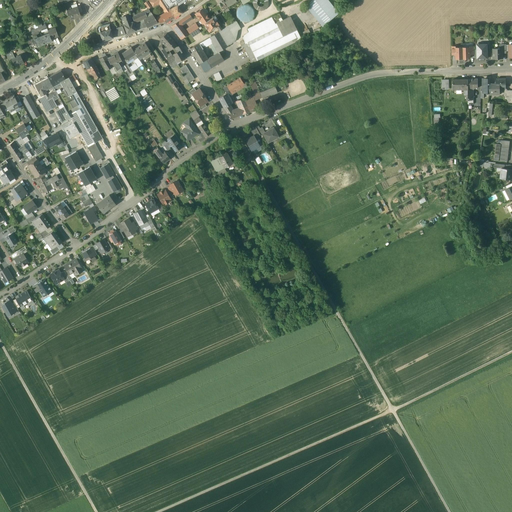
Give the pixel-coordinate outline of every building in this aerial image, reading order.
[(164,2),(162,0),(159,2),(165,11),(168,9),(168,8),(164,2)] [(259,0),(253,2),(255,11),(269,7),(266,0),(259,0)] [(320,0),(313,0),(306,6),(322,25),(334,16),(320,0)] [(338,12),(328,0),(320,0),(334,16),(338,12)] [(247,22),(250,21),(253,19),(254,16),(255,13),(254,10),(253,8),(250,6),(247,5),(244,5),(241,6),(239,8),(237,11),(237,14),(237,17),(239,19),(241,21),(244,22),(247,22)] [(177,6),(169,11),(174,18),(182,13),(177,6)] [(78,7),(72,9),(75,18),(81,16),(79,13),(78,7)] [(75,18),(72,9),(67,11),(68,16),(70,20),(75,18)] [(205,15),(201,10),(197,12),(197,16),(199,19),(200,19),(203,23),(209,19),(207,15),(205,15)] [(145,11),(138,14),(140,20),(147,17),(146,14),(145,11)] [(169,11),(161,16),(164,21),(166,23),(174,18),(169,11)] [(191,13),(181,20),(183,23),(194,16),(191,13)] [(279,13),(247,28),(248,32),(249,31),(252,39),(276,28),(274,24),(282,20),(279,13)] [(132,16),(131,17),(133,23),(140,20),(138,14),(136,15),(132,16)] [(130,15),(121,18),(122,21),(123,21),(124,24),(123,25),(127,34),(131,32),(133,33),(135,32),(135,31),(136,31),(135,29),(137,29),(136,25),(134,26),(133,23),(131,17),(130,15)] [(153,15),(144,20),(144,21),(147,27),(152,25),(157,23),(155,19),(153,15)] [(282,20),(274,24),(276,28),(283,24),(293,42),(301,38),(290,16),(282,20)] [(215,21),(212,17),(209,19),(203,23),(204,24),(205,26),(205,27),(206,28),(208,31),(216,26),(219,25),(216,20),(215,21)] [(181,20),(171,27),(175,32),(181,27),(180,25),(183,23),(181,20)] [(236,21),(222,29),(236,31),(241,28),(236,21)] [(195,23),(186,29),(189,33),(198,27),(196,23),(195,23)] [(109,24),(98,28),(102,41),(113,38),(111,32),(109,24)] [(245,43),(242,44),(246,51),(247,54),(251,62),(293,42),(283,24),(276,28),(252,39),(245,43)] [(58,36),(55,27),(47,30),(48,33),(51,38),(58,36)] [(122,27),(116,28),(117,31),(117,30),(119,36),(125,34),(122,27)] [(181,27),(175,32),(180,39),(187,35),(181,27)] [(189,33),(192,37),(199,31),(197,28),(189,33)] [(331,28),(292,45),(296,54),(334,36),(331,28)] [(219,31),(218,31),(226,45),(234,40),(234,39),(228,30),(222,29),(219,31)] [(218,31),(209,36),(212,42),(218,51),(227,46),(226,45),(218,31)] [(248,32),(244,34),(242,38),(243,41),(245,43),(252,39),(249,31),(248,32)] [(48,33),(41,36),(44,44),(52,41),(51,38),(48,33)] [(171,38),(167,33),(160,39),(161,40),(164,44),(171,38)] [(44,44),(41,36),(34,39),(35,43),(37,46),(44,44)] [(209,36),(201,41),(204,45),(206,44),(207,45),(212,42),(209,36)] [(171,38),(164,44),(166,46),(167,48),(174,42),(175,42),(171,38)] [(174,42),(167,48),(168,49),(169,51),(177,46),(174,42)] [(145,43),(133,51),(135,54),(137,57),(139,59),(150,51),(145,43)] [(197,43),(189,48),(198,63),(206,58),(197,43)] [(487,44),(485,43),(484,43),(483,44),(481,44),(480,43),(478,43),(477,45),(477,49),(477,58),(487,58),(487,51),(487,45),(487,44)] [(165,47),(161,44),(158,47),(163,54),(167,51),(166,50),(168,49),(167,48),(166,46),(165,47)] [(177,52),(172,55),(175,60),(177,63),(186,58),(181,50),(178,46),(175,48),(177,52)] [(131,48),(122,53),(126,60),(132,56),(135,54),(133,51),(131,48)] [(500,49),(493,49),(493,59),(503,59),(503,54),(502,49),(500,49)] [(14,58),(12,52),(6,54),(9,61),(11,59),(14,58)] [(114,55),(107,58),(108,60),(110,63),(116,61),(116,62),(117,62),(121,60),(118,52),(113,54),(114,55)] [(219,52),(206,60),(208,63),(210,67),(223,59),(219,52)] [(14,58),(11,59),(15,66),(16,66),(16,67),(19,65),(19,64),(23,62),(21,59),(23,58),(22,54),(14,58)] [(169,56),(166,59),(169,64),(175,60),(172,55),(169,56)] [(139,59),(137,57),(134,59),(137,63),(136,64),(138,67),(142,65),(139,59)] [(293,57),(255,73),(257,76),(259,82),(297,65),(293,57)] [(91,58),(83,62),(87,69),(95,65),(91,58)] [(108,60),(101,62),(106,71),(107,70),(110,69),(114,66),(112,63),(110,64),(110,63),(108,60)] [(116,61),(110,63),(110,64),(112,63),(114,66),(117,71),(121,68),(117,62),(116,62),(116,61)] [(154,61),(149,64),(155,73),(160,70),(154,61)] [(208,63),(201,67),(204,71),(211,68),(210,67),(208,63)] [(191,73),(186,65),(180,68),(185,77),(191,73)] [(114,66),(110,69),(110,70),(114,75),(118,72),(117,71),(114,66)] [(130,68),(127,70),(124,66),(122,68),(124,71),(126,70),(131,77),(134,74),(132,71),(130,68)] [(297,66),(260,83),(263,90),(301,74),(297,66)] [(124,74),(121,68),(117,71),(118,72),(120,75),(124,81),(126,79),(126,80),(129,78),(125,73),(124,74)] [(61,71),(48,78),(52,85),(56,83),(60,81),(60,83),(66,80),(65,79),(61,71)] [(98,71),(90,75),(94,81),(102,77),(98,71)] [(218,71),(213,74),(216,81),(221,78),(218,71)] [(191,73),(185,77),(189,82),(195,79),(191,73)] [(73,75),(68,78),(71,83),(76,80),(73,75)] [(259,82),(257,76),(254,79),(253,79),(255,82),(255,83),(259,93),(260,93),(263,91),(263,90),(260,83),(259,82)] [(48,78),(36,85),(41,94),(38,96),(40,99),(43,97),(43,95),(44,95),(49,92),(49,91),(50,91),(48,88),(51,86),(52,85),(48,78)] [(71,83),(68,78),(65,79),(66,80),(60,83),(64,90),(60,92),(62,95),(66,103),(63,105),(65,107),(66,110),(69,115),(76,111),(79,116),(83,114),(80,109),(84,107),(71,83)] [(240,78),(226,86),(231,93),(242,86),(241,84),(244,83),(240,78)] [(255,82),(253,79),(249,81),(255,95),(259,93),(255,83),(255,82)] [(478,88),(478,79),(468,79),(468,88),(478,88)] [(506,87),(506,79),(496,79),(496,84),(496,86),(496,87),(499,87),(500,89),(501,89),(501,87),(506,87)] [(244,83),(241,84),(242,86),(246,96),(247,98),(252,96),(255,95),(249,81),(244,83)] [(183,94),(175,82),(173,83),(171,85),(179,97),(181,95),(183,94)] [(51,86),(48,88),(50,91),(49,91),(49,92),(44,95),(45,96),(50,93),(52,97),(53,96),(54,96),(50,89),(51,86)] [(231,93),(226,86),(223,88),(226,93),(228,96),(231,94),(231,93)] [(263,91),(260,93),(262,98),(277,92),(275,87),(263,91)] [(114,88),(106,93),(108,96),(109,95),(112,100),(119,96),(114,88)] [(143,99),(148,95),(143,89),(139,92),(143,99)] [(201,92),(199,89),(196,91),(192,94),(196,100),(204,94),(203,92),(201,92)] [(226,93),(218,98),(224,108),(229,105),(232,103),(228,96),(226,93)] [(255,95),(252,96),(254,101),(262,98),(260,93),(259,93),(255,95)] [(52,97),(49,99),(51,102),(54,101),(55,100),(59,98),(59,97),(57,94),(55,95),(56,98),(54,99),(53,96),(52,97)] [(204,94),(196,100),(200,106),(204,103),(208,101),(206,98),(206,96),(204,94)] [(38,113),(28,95),(22,98),(32,117),(38,113)] [(14,96),(9,99),(15,110),(20,107),(18,103),(15,97),(14,96)] [(245,99),(244,99),(250,111),(257,108),(254,101),(252,96),(247,98),(245,99)] [(15,110),(9,99),(4,102),(4,103),(7,108),(10,113),(15,110)] [(47,100),(42,103),(47,111),(57,106),(54,101),(51,102),(49,99),(47,100)] [(244,99),(238,100),(236,101),(239,108),(242,114),(250,111),(244,99)] [(229,105),(224,108),(227,113),(233,111),(229,105)] [(62,122),(70,117),(64,106),(64,107),(56,111),(62,122)] [(83,114),(79,116),(76,111),(69,115),(71,118),(74,123),(80,134),(88,147),(95,143),(102,139),(84,107),(80,109),(83,114)] [(233,111),(227,113),(231,119),(242,114),(239,108),(233,111)] [(196,110),(189,114),(193,120),(198,116),(199,116),(196,110)] [(188,127),(181,132),(187,140),(191,137),(190,136),(197,132),(189,119),(185,122),(188,127)] [(80,134),(74,123),(63,129),(70,140),(80,134)] [(203,123),(198,127),(205,137),(210,134),(203,123)] [(23,124),(16,129),(20,137),(24,134),(28,131),(23,124)] [(257,130),(256,127),(250,130),(253,136),(256,141),(259,139),(257,137),(260,135),(257,130)] [(265,132),(263,134),(268,142),(272,140),(272,141),(276,139),(275,138),(278,136),(273,128),(265,132)] [(57,133),(48,138),(48,137),(45,139),(49,147),(61,141),(57,133)] [(20,137),(18,138),(15,141),(16,142),(20,147),(29,141),(24,134),(20,137)] [(177,143),(173,136),(167,139),(171,145),(175,151),(181,148),(177,143)] [(253,136),(245,140),(251,150),(259,146),(256,141),(253,136)] [(95,143),(88,147),(91,154),(99,150),(95,143)] [(15,146),(13,147),(10,144),(7,146),(12,153),(17,149),(15,146)] [(509,145),(496,144),(494,160),(507,162),(509,145)] [(17,149),(22,156),(24,159),(27,157),(27,156),(25,153),(28,151),(24,145),(20,147),(17,149)] [(42,147),(35,151),(38,155),(44,151),(42,147)] [(22,156),(17,149),(12,153),(17,160),(22,156)] [(32,149),(29,152),(28,151),(25,153),(27,156),(27,157),(28,158),(35,153),(33,149),(32,149)] [(99,150),(91,154),(92,155),(94,155),(97,160),(103,157),(99,150)] [(65,158),(68,164),(80,158),(76,151),(65,158)] [(158,156),(163,163),(170,158),(164,151),(158,156)] [(225,154),(219,157),(223,165),(224,168),(232,163),(228,155),(226,156),(225,154)] [(223,165),(219,157),(211,162),(215,169),(223,165)] [(83,164),(80,158),(68,164),(72,170),(76,167),(83,164)] [(29,164),(28,165),(32,171),(41,165),(37,159),(36,160),(29,164)] [(3,166),(0,167),(0,172),(2,176),(10,171),(5,164),(3,166)] [(107,164),(101,168),(107,178),(113,175),(107,164)] [(41,165),(32,171),(36,177),(44,172),(45,171),(41,165)] [(223,165),(215,169),(219,177),(224,174),(225,175),(226,175),(225,174),(227,173),(224,168),(223,165)] [(78,173),(81,179),(93,173),(89,167),(83,171),(78,173)] [(511,169),(504,168),(503,168),(501,178),(511,180),(511,169)] [(2,176),(0,177),(4,184),(5,183),(5,184),(9,181),(14,178),(10,171),(2,176)] [(60,173),(47,181),(49,184),(52,182),(57,180),(59,179),(63,177),(60,173)] [(96,179),(93,173),(81,179),(85,185),(89,183),(96,179)] [(38,179),(35,181),(37,184),(39,183),(41,188),(42,187),(49,184),(47,181),(44,175),(38,179)] [(63,177),(59,179),(62,184),(59,185),(57,186),(59,190),(67,186),(63,177)] [(114,192),(121,188),(115,177),(114,177),(109,180),(108,181),(114,192)] [(177,180),(169,185),(170,186),(174,193),(175,195),(182,190),(177,180)] [(49,184),(42,187),(44,193),(52,189),(50,185),(53,184),(52,182),(49,184)] [(20,184),(10,191),(15,198),(16,200),(19,198),(27,193),(20,184)] [(92,185),(91,185),(84,189),(87,194),(95,190),(92,185)] [(165,190),(163,191),(162,191),(160,192),(160,193),(157,194),(163,204),(165,203),(165,204),(168,202),(168,201),(170,200),(165,190)] [(508,196),(505,190),(502,191),(507,200),(511,198),(510,195),(508,196)] [(109,195),(96,204),(102,213),(115,203),(109,195)] [(15,198),(11,201),(15,206),(22,201),(19,198),(16,200),(15,198)] [(156,205),(153,199),(145,204),(150,213),(158,208),(156,205)] [(37,208),(32,201),(23,207),(28,214),(32,212),(37,208)] [(60,203),(54,207),(57,212),(63,207),(60,203)] [(63,207),(57,212),(59,215),(66,211),(63,207)] [(91,208),(84,212),(90,222),(97,219),(93,212),(91,208)] [(142,209),(134,214),(138,220),(137,221),(139,226),(147,221),(148,221),(146,217),(142,209)] [(66,211),(59,215),(62,219),(69,215),(66,211)] [(28,214),(24,217),(26,220),(33,216),(34,215),(32,212),(28,214)] [(35,219),(33,221),(32,222),(36,227),(46,220),(42,214),(35,219)] [(26,220),(20,223),(22,228),(32,222),(33,221),(35,219),(33,216),(26,220)] [(128,218),(124,221),(124,222),(120,224),(124,230),(127,236),(136,231),(135,230),(132,225),(128,218)] [(46,220),(36,227),(39,233),(40,232),(41,232),(45,229),(50,225),(46,220)] [(49,234),(44,237),(43,238),(47,243),(58,236),(54,230),(49,234)] [(115,231),(114,231),(113,230),(110,232),(110,233),(109,234),(110,237),(109,237),(112,242),(113,241),(115,244),(116,243),(117,245),(120,243),(119,241),(121,240),(120,240),(119,237),(120,237),(118,233),(117,234),(116,232),(115,231)] [(34,235),(38,240),(42,237),(38,232),(34,235)] [(19,242),(13,233),(11,234),(7,237),(4,238),(10,247),(19,242)] [(58,236),(47,243),(51,249),(52,248),(57,245),(62,242),(58,236)] [(103,239),(97,242),(97,244),(99,248),(98,251),(106,253),(107,250),(109,249),(105,243),(103,239)] [(57,245),(52,248),(51,249),(50,250),(53,254),(60,249),(57,245)] [(17,252),(20,256),(23,254),(27,252),(25,247),(17,252)] [(90,248),(81,253),(86,261),(90,258),(90,259),(90,258),(92,262),(96,259),(94,256),(90,249),(90,248)] [(15,259),(20,268),(28,263),(23,254),(20,256),(15,259)] [(76,259),(64,266),(66,268),(69,274),(75,271),(77,273),(82,271),(77,262),(76,259)] [(3,283),(12,278),(6,268),(2,270),(0,271),(0,278),(1,278),(3,283)] [(69,274),(66,268),(63,270),(64,271),(69,280),(72,279),(69,274)] [(59,270),(50,274),(55,284),(57,284),(59,283),(59,282),(64,279),(61,273),(59,270)] [(69,280),(64,271),(61,273),(64,279),(65,282),(69,280)] [(45,280),(40,283),(40,282),(38,283),(41,289),(39,290),(40,290),(44,297),(48,294),(47,293),(51,290),(45,280)] [(38,283),(32,286),(36,293),(40,290),(39,290),(41,289),(38,283)] [(27,290),(18,295),(19,297),(20,299),(23,304),(26,302),(27,303),(32,300),(27,290)] [(9,301),(2,305),(3,307),(6,312),(8,316),(15,311),(12,305),(9,301)]
